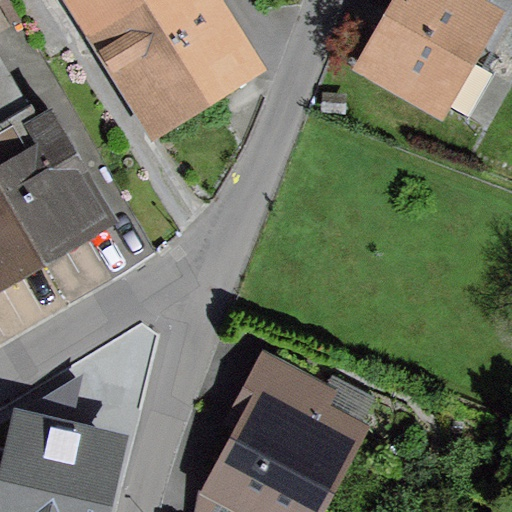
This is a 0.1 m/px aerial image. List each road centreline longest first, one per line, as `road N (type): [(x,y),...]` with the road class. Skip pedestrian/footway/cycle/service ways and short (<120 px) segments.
road 1 (residential): [(215,269),(324,0)]
road 2 (residential): [(137,511),(165,404),(215,269)]
road 3 (residential): [(0,364),(144,283),(215,269)]
